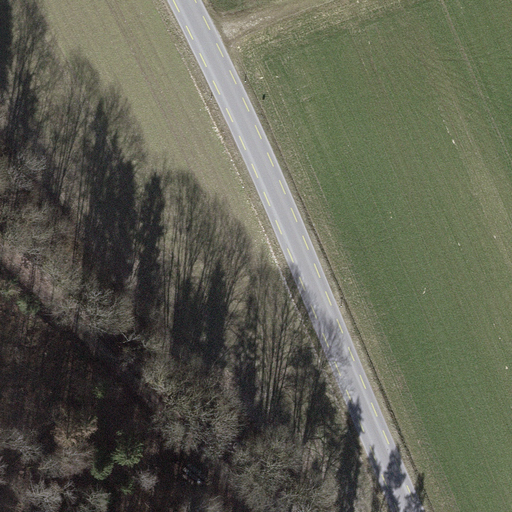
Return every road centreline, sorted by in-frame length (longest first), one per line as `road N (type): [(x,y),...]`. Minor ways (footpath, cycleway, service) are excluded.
road 1 (primary): [(410,511),(244,117),(186,0)]
road 2 (track): [(0,244),(276,511)]
